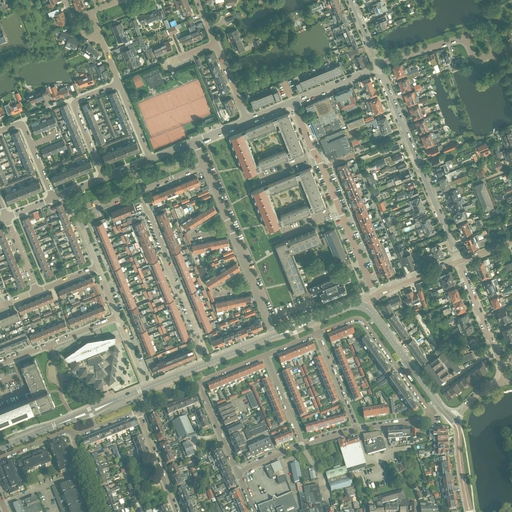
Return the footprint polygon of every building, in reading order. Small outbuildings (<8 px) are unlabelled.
[(85,6),(81,0),(73,0),(74,2),(73,3),(76,10),(78,9),(79,10),(82,9),(82,8),(85,6)] [(180,9),(188,5),(186,0),(178,0),(175,2),(176,6),(177,10),(180,8),(180,9)] [(329,0),(330,1),(327,2),(328,4),(329,4),(331,8),(340,5),(337,0),(329,0)] [(380,7),(382,6),(380,1),(378,2),(378,1),(375,3),(371,5),(371,6),(368,7),(370,11),(380,7)] [(320,4),(310,8),(312,12),(322,8),(321,4),(320,4)] [(188,5),(180,9),(181,12),(182,17),(191,13),(188,5)] [(330,9),(323,11),(324,14),(331,12),(331,13),(334,12),(342,9),(340,5),(331,8),(330,8),(330,9)] [(380,7),(370,11),(372,15),(374,14),(375,15),(379,13),(384,11),(385,13),(392,10),(391,7),(387,9),(385,5),(382,6),(380,7)] [(58,9),(48,12),(50,17),(55,15),(59,24),(60,26),(64,25),(63,23),(66,21),(65,20),(66,20),(65,16),(64,16),(62,12),(59,13),(58,9)] [(393,12),(392,10),(385,13),(386,14),(380,16),(380,17),(376,18),(376,20),(374,21),(375,25),(386,20),(389,19),(388,15),(393,12)] [(145,22),(146,22),(147,23),(159,18),(159,20),(163,18),(160,12),(157,13),(156,11),(149,14),(144,16),(144,15),(139,16),(140,23),(141,24),(141,25),(142,25),(143,25),(144,25),(145,24),(145,23),(145,22)] [(328,20),(328,21),(328,22),(330,22),(330,21),(334,20),(345,15),(343,11),(336,14),(335,14),(332,16),(333,18),(330,20),(328,20)] [(330,21),(330,22),(330,24),(334,22),(335,22),(337,21),(338,23),(347,20),(345,15),(334,20),(330,21)] [(334,28),(332,29),(333,31),(349,24),(347,20),(338,23),(338,24),(339,26),(334,28)] [(386,27),(389,26),(387,22),(386,20),(375,25),(378,30),(386,27)] [(193,22),(187,25),(188,28),(188,27),(190,33),(194,41),(202,38),(198,29),(196,30),(193,25),(194,25),(193,22)] [(123,32),(123,31),(122,28),(121,23),(112,27),(115,35),(123,32)] [(333,31),(333,32),(335,32),(339,30),(342,29),(343,32),(350,29),(349,24),(333,31)] [(338,37),(336,38),(336,40),(338,39),(352,33),(350,29),(343,32),(344,34),(338,37)] [(123,32),(115,35),(118,43),(123,41),(124,43),(124,42),(125,45),(127,45),(127,44),(133,42),(132,39),(130,40),(128,36),(126,32),(126,30),(124,31),(123,31),(123,32)] [(231,42),(239,38),(238,35),(236,30),(227,33),(231,42)] [(57,32),(55,33),(56,36),(57,35),(59,36),(60,36),(59,40),(62,41),(62,40),(64,41),(64,40),(67,42),(65,46),(71,48),(74,50),(78,41),(69,37),(70,36),(62,32),(61,33),(59,32),(58,33),(57,32)] [(182,36),(179,37),(181,43),(185,42),(186,45),(194,41),(190,33),(187,34),(182,36)] [(336,40),(335,40),(336,42),(346,38),(347,40),(354,37),(352,33),(338,39),(336,40)] [(340,48),(356,42),(354,37),(347,40),(348,43),(341,46),(338,47),(339,49),(340,48)] [(245,49),(242,41),(241,42),(239,38),(231,42),(234,50),(237,49),(239,52),(245,49)] [(133,42),(127,44),(127,45),(129,49),(134,47),(133,46),(137,45),(144,42),(142,39),(138,40),(135,41),(133,42)] [(256,48),(261,46),(259,39),(253,41),(256,48)] [(164,53),(172,50),(168,41),(164,43),(164,44),(161,45),(164,53)] [(356,42),(340,48),(340,49),(341,51),(345,49),(346,49),(346,51),(358,46),(356,42)] [(153,48),(148,50),(148,51),(151,50),(152,52),(154,51),(156,57),(164,53),(161,45),(157,46),(153,48)] [(91,56),(89,59),(93,62),(96,58),(98,60),(101,56),(98,54),(93,50),(93,49),(88,46),(87,47),(84,46),(81,51),(84,53),(85,52),(91,56)] [(129,49),(122,52),(123,52),(124,55),(123,56),(125,60),(133,57),(137,55),(135,51),(134,47),(129,49)] [(355,57),(356,61),(359,68),(366,66),(362,55),(359,56),(359,55),(360,55),(358,49),(348,52),(351,58),(355,57)] [(209,62),(215,59),(213,53),(206,55),(209,62)] [(450,55),(448,55),(447,53),(443,54),(444,57),(443,57),(444,62),(446,62),(447,64),(450,62),(450,61),(451,60),(450,55)] [(133,57),(125,60),(127,64),(128,67),(128,68),(134,65),(135,65),(135,67),(141,65),(138,59),(135,60),(133,57)] [(211,67),(218,65),(215,59),(209,62),(211,67)] [(404,66),(405,65),(404,63),(395,67),(393,68),(395,73),(405,69),(404,66)] [(213,73),(220,70),(218,65),(211,67),(213,73)] [(339,65),(335,67),(338,75),(343,73),(339,65)] [(102,66),(96,68),(101,80),(108,77),(105,71),(104,71),(102,66)] [(405,69),(395,73),(397,78),(399,77),(400,77),(404,75),(404,77),(419,71),(418,68),(411,71),(409,67),(405,69)] [(158,73),(160,72),(158,68),(142,75),(144,79),(147,78),(150,87),(162,82),(158,73)] [(215,78),(222,76),(220,70),(213,73),(215,78)] [(401,81),(399,82),(401,87),(410,83),(414,81),(413,78),(420,75),(419,71),(404,77),(402,78),(403,79),(401,80),(402,81),(401,81)] [(84,78),(87,85),(89,84),(90,85),(94,83),(91,75),(87,77),(86,75),(84,76),(84,74),(83,75),(84,76),(84,78)] [(303,89),(299,81),(297,75),(292,77),(298,91),(303,89)] [(84,76),(74,80),(76,85),(79,84),(80,87),(87,85),(84,78),(84,76)] [(217,84),(224,81),(222,76),(215,78),(217,84)] [(365,87),(372,84),(371,82),(370,78),(362,81),(365,87)] [(220,89),(226,86),(224,81),(217,84),(219,86),(217,87),(218,90),(220,89)] [(412,85),(411,86),(410,83),(401,87),(403,92),(405,91),(413,88),(412,85)] [(270,86),(272,92),(276,100),(281,98),(275,84),(270,86)] [(367,92),(374,89),(372,84),(365,87),(367,92)] [(60,89),(60,91),(57,92),(55,86),(50,88),(49,86),(46,88),(48,94),(52,93),(52,94),(54,100),(63,96),(63,97),(69,94),(66,87),(60,89)] [(226,86),(220,89),(222,95),(229,92),(226,86)] [(407,95),(404,96),(406,101),(418,96),(417,96),(420,95),(418,91),(422,90),(422,89),(421,87),(415,89),(416,91),(414,92),(407,95)] [(43,96),(48,94),(46,88),(40,90),(41,92),(35,95),(35,93),(29,95),(26,96),(28,101),(31,100),(32,102),(38,100),(39,101),(44,99),(43,96)] [(353,89),(331,98),(336,110),(337,112),(341,111),(341,110),(345,108),(352,106),(355,105),(356,104),(355,102),(355,100),(353,97),(357,96),(355,93),(353,88),(353,89)] [(366,99),(369,98),(377,95),(375,91),(374,89),(367,92),(363,93),(364,96),(365,95),(366,99)] [(116,92),(109,95),(111,100),(118,98),(116,92)] [(212,92),(209,93),(213,101),(219,99),(219,98),(218,98),(217,95),(214,96),(212,92)] [(336,110),(331,98),(330,96),(305,106),(308,113),(312,111),(315,118),(334,110),(336,110)] [(419,100),(418,96),(406,101),(408,106),(411,104),(411,105),(417,102),(417,104),(420,103),(428,100),(427,97),(419,100)] [(118,98),(111,100),(113,106),(120,103),(120,102),(118,98)] [(226,108),(234,104),(231,98),(223,101),(226,108)] [(369,100),(365,102),(369,110),(373,108),(373,109),(381,105),(379,99),(378,98),(377,98),(370,101),(369,100)] [(258,107),(255,99),(250,101),(253,109),(258,107)] [(9,104),(4,105),(8,115),(12,113),(12,114),(14,113),(14,114),(17,113),(17,112),(22,110),(19,103),(10,107),(9,104)] [(85,104),(82,105),(85,112),(92,110),(89,103),(86,104),(85,104)] [(120,103),(113,106),(116,112),(122,109),(120,103)] [(67,104),(54,110),(54,111),(59,109),(60,110),(61,110),(62,113),(69,110),(67,104)] [(234,104),(226,108),(228,114),(229,117),(235,115),(234,112),(236,111),(234,104)] [(420,106),(410,109),(412,115),(430,107),(430,105),(426,107),(427,108),(425,109),(425,107),(423,104),(420,106)] [(381,105),(373,109),(375,114),(383,111),(383,109),(381,105)] [(414,120),(423,116),(424,116),(423,113),(425,111),(431,109),(430,107),(412,115),(414,120)] [(122,109),(116,112),(118,117),(125,115),(122,109)] [(69,110),(62,113),(65,118),(71,116),(69,110)] [(92,110),(85,112),(87,118),(94,115),(92,110)] [(318,136),(328,132),(325,125),(338,120),(334,110),(315,118),(311,120),(318,136)] [(345,120),(341,111),(337,112),(336,110),(334,110),(338,120),(325,125),(328,132),(341,126),(347,124),(345,120)] [(288,158),(303,152),(288,113),(230,136),(246,175),(288,158)] [(365,123),(364,119),(361,113),(345,120),(347,124),(348,128),(349,130),(365,123)] [(94,115),(87,118),(89,123),(96,121),(95,117),(94,115)] [(120,123),(127,120),(125,115),(118,117),(120,123)] [(71,116),(65,118),(67,124),(74,121),(71,116)] [(416,124),(415,124),(416,126),(417,126),(418,128),(430,123),(429,122),(430,122),(428,118),(427,117),(423,119),(424,120),(422,121),(422,119),(418,121),(419,122),(416,123),(416,124)] [(54,118),(46,121),(49,129),(56,126),(57,125),(54,118)] [(365,123),(366,126),(372,123),(374,127),(380,125),(378,120),(376,121),(375,119),(374,119),(365,123)] [(120,123),(118,124),(120,129),(121,129),(122,128),(123,129),(129,126),(127,120),(120,123)] [(46,121),(39,124),(42,132),(49,129),(46,121)] [(74,121),(67,124),(69,130),(76,127),(74,121)] [(96,121),(89,123),(91,129),(98,126),(96,121)] [(381,127),(375,129),(376,132),(389,127),(387,122),(380,125),(381,127)] [(430,123),(418,128),(419,131),(418,131),(419,133),(420,133),(426,131),(426,132),(433,129),(432,128),(433,128),(431,125),(430,123)] [(35,134),(42,132),(39,124),(32,127),(35,134)] [(98,126),(91,129),(94,134),(100,131),(98,126)] [(122,128),(121,129),(122,131),(123,130),(125,134),(132,131),(130,128),(129,126),(123,129),(122,128)] [(76,127),(69,130),(72,136),(78,133),(76,127)] [(376,132),(373,133),(374,136),(377,135),(383,132),(383,134),(391,131),(389,127),(376,132)] [(345,135),(344,130),(343,130),(325,137),(328,142),(331,141),(339,137),(345,135)] [(511,132),(511,131),(508,132),(507,130),(504,132),(505,133),(501,135),(503,141),(511,137),(511,132)] [(14,140),(21,137),(18,131),(12,134),(14,140)] [(100,131),(94,134),(96,139),(105,136),(104,133),(101,134),(100,131)] [(423,136),(422,137),(424,142),(439,136),(440,135),(439,132),(435,134),(434,133),(433,133),(432,132),(431,132),(429,133),(429,134),(428,133),(423,135),(423,136)] [(78,133),(72,136),(74,141),(81,139),(78,133)] [(346,152),(351,150),(347,138),(345,135),(339,137),(346,152)] [(105,136),(96,139),(98,145),(105,142),(104,141),(103,139),(106,138),(105,136)] [(439,136),(424,142),(426,147),(429,146),(430,148),(437,145),(436,143),(437,142),(437,140),(440,138),(439,136)] [(21,137),(14,140),(16,145),(23,143),(21,137)] [(335,149),(331,141),(328,142),(325,137),(320,139),(326,153),(335,149)] [(338,156),(346,152),(339,137),(331,141),(335,149),(338,156)] [(81,139),(74,141),(76,147),(83,144),(81,139)] [(355,140),(351,141),(354,148),(355,148),(361,146),(358,139),(357,139),(355,140)] [(63,141),(56,144),(59,152),(66,148),(63,141)] [(438,146),(427,151),(428,155),(432,154),(433,155),(440,152),(439,150),(443,148),(445,153),(459,147),(457,142),(443,148),(442,145),(438,146)] [(486,142),(475,147),(478,154),(481,152),(484,151),(485,155),(491,153),(486,142)] [(23,143),(16,145),(18,151),(25,148),(23,143)] [(139,150),(136,143),(133,144),(132,143),(128,145),(128,146),(125,147),(128,154),(139,150)] [(56,144),(48,147),(51,154),(59,152),(56,144)] [(83,144),(76,147),(79,153),(85,150),(83,144)] [(384,146),(378,149),(380,152),(380,154),(387,151),(392,149),(393,153),(400,150),(400,149),(401,148),(400,147),(399,147),(398,144),(386,149),(385,146),(384,146)] [(48,147),(41,150),(44,157),(51,154),(48,147)] [(128,154),(125,147),(122,148),(121,147),(117,149),(117,150),(114,151),(117,159),(128,154)] [(19,151),(16,152),(18,156),(19,157),(27,154),(25,148),(18,151),(19,151)] [(328,160),(338,156),(335,149),(326,153),(328,160)] [(117,159),(114,151),(111,153),(110,152),(108,153),(106,154),(106,155),(103,156),(106,163),(117,159)] [(384,158),(374,162),(376,167),(386,163),(385,162),(388,161),(390,165),(396,163),(395,162),(403,159),(403,158),(403,157),(402,155),(401,155),(401,153),(393,157),(391,158),(390,156),(384,158)] [(27,154),(19,157),(20,160),(22,159),(22,160),(23,162),(30,159),(27,154)] [(444,162),(443,160),(441,161),(439,157),(431,160),(432,161),(431,161),(432,165),(433,165),(434,166),(444,162)] [(30,159),(23,162),(24,165),(25,168),(32,165),(30,159)] [(93,168),(90,162),(86,163),(86,162),(83,163),(80,164),(81,165),(77,167),(80,173),(93,168)] [(400,163),(391,167),(393,170),(398,168),(400,171),(407,168),(407,167),(407,166),(406,165),(405,162),(400,164),(400,163)] [(338,173),(349,168),(347,163),(337,167),(338,170),(337,170),(338,173)] [(440,167),(434,170),(437,176),(449,171),(446,164),(440,166),(440,167)] [(32,165),(25,168),(28,173),(34,171),(32,165)] [(80,173),(77,167),(74,168),(73,167),(70,168),(68,169),(68,171),(65,172),(67,178),(80,173)] [(310,213),(325,206),(310,168),(253,191),(268,230),(310,213)] [(341,178),(351,173),(349,168),(338,173),(339,176),(340,175),(341,178)] [(451,176),(457,173),(456,170),(446,174),(447,176),(446,176),(446,177),(439,180),(441,185),(451,181),(453,180),(451,176)] [(394,178),(387,181),(388,183),(394,181),(398,179),(401,178),(401,179),(411,175),(409,171),(406,172),(400,174),(393,177),(394,178)] [(67,178),(65,172),(61,173),(61,172),(55,174),(56,176),(52,177),(55,184),(67,178)] [(342,183),(353,178),(351,173),(341,178),(342,180),(341,180),(342,183)] [(370,185),(376,183),(373,174),(366,177),(370,185)] [(7,181),(6,178),(8,177),(7,175),(5,176),(0,177),(0,182),(1,184),(7,181)] [(398,179),(394,181),(396,185),(402,182),(401,179),(403,183),(403,182),(409,180),(409,179),(412,178),(411,175),(401,179),(401,178),(398,179)] [(466,175),(452,181),(454,184),(459,182),(460,182),(468,179),(466,175)] [(197,185),(200,184),(197,178),(192,180),(194,186),(195,189),(198,188),(197,185)] [(345,188),(355,183),(353,178),(342,183),(343,186),(344,185),(345,188)] [(189,188),(194,186),(192,180),(186,182),(189,188)] [(404,183),(397,186),(398,189),(406,186),(407,190),(415,187),(414,185),(415,184),(414,183),(413,183),(412,181),(405,184),(404,183)] [(453,186),(451,181),(441,185),(443,191),(451,188),(451,187),(453,186)] [(42,189),(39,182),(35,183),(35,182),(30,184),(31,185),(28,186),(30,193),(42,189)] [(183,191),(189,188),(186,182),(180,184),(183,191)] [(484,212),(494,208),(484,182),(474,186),(484,212)] [(357,188),(355,183),(345,188),(346,190),(345,190),(346,193),(357,188)] [(177,193),(183,191),(180,184),(175,187),(177,193)] [(19,198),(30,193),(28,186),(24,187),(24,186),(19,188),(19,189),(17,191),(19,198)] [(172,195),(177,193),(175,187),(169,189),(172,195)] [(360,187),(357,188),(346,193),(347,196),(348,196),(349,198),(359,193),(360,194),(362,193),(360,187)] [(459,198),(458,194),(460,193),(458,188),(450,191),(451,194),(446,196),(448,202),(454,200),(459,198)] [(166,198),(172,195),(169,189),(164,191),(166,198)] [(407,191),(397,196),(398,199),(404,196),(409,194),(410,197),(418,194),(416,189),(413,190),(412,189),(407,191)] [(19,198),(17,191),(13,192),(13,191),(8,193),(9,194),(5,195),(8,202),(19,198)] [(161,200),(166,198),(164,191),(158,194),(161,200)] [(361,198),(360,194),(359,193),(349,198),(350,200),(349,200),(350,203),(361,198)] [(155,202),(161,200),(158,194),(152,196),(153,198),(150,199),(153,205),(156,204),(155,202)] [(452,211),(463,207),(461,203),(464,202),(462,197),(459,198),(454,200),(455,203),(449,205),(452,211)] [(353,208),(364,203),(363,203),(361,198),(350,203),(352,206),(353,208)] [(377,203),(380,211),(385,209),(382,201),(377,203)] [(413,211),(423,206),(424,206),(422,202),(421,202),(414,205),(409,207),(410,209),(412,208),(413,210),(413,211)] [(63,208),(62,203),(56,206),(51,208),(53,211),(58,209),(59,213),(61,219),(67,216),(65,210),(64,210),(63,208)] [(364,203),(353,208),(354,207),(356,212),(355,212),(355,213),(366,208),(366,209),(367,208),(364,203),(363,203),(364,203)] [(130,213),(136,211),(133,204),(127,206),(130,213)] [(125,215),(130,213),(127,206),(122,208),(125,215)] [(211,215),(216,211),(213,206),(208,209),(211,215)] [(412,210),(413,213),(412,214),(413,216),(423,212),(423,211),(425,210),(423,206),(413,211),(413,210),(412,210)] [(120,218),(125,215),(122,208),(117,210),(120,218)] [(159,221),(168,217),(165,208),(157,211),(158,214),(157,215),(159,221)] [(357,218),(368,213),(366,209),(366,208),(355,213),(357,218)] [(206,218),(211,215),(208,209),(203,212),(206,218)] [(121,219),(120,218),(117,210),(111,213),(115,222),(121,219)] [(457,222),(468,217),(465,211),(460,213),(460,211),(456,213),(457,214),(454,215),(457,222)] [(201,221),(206,218),(203,212),(197,215),(201,221)] [(359,223),(370,218),(368,213),(357,218),(359,223)] [(196,224),(201,221),(197,215),(192,219),(196,224)] [(416,222),(414,223),(415,225),(429,220),(427,215),(423,217),(422,215),(418,217),(414,218),(416,222)] [(30,221),(35,218),(34,216),(29,218),(28,217),(23,219),(24,223),(25,223),(26,226),(25,226),(28,232),(34,230),(31,224),(30,221)] [(63,224),(70,222),(67,216),(61,219),(63,224)] [(168,217),(159,221),(161,226),(169,223),(170,223),(168,217)] [(196,224),(192,219),(192,217),(187,220),(191,227),(196,224)] [(361,228),(372,223),(370,218),(359,223),(361,228)] [(102,223),(104,222),(103,219),(95,222),(96,225),(95,226),(97,231),(104,228),(102,223)] [(186,231),(191,227),(187,220),(181,224),(186,231)] [(134,231),(144,227),(141,221),(131,225),(134,231)] [(468,221),(458,225),(460,229),(461,231),(471,226),(471,224),(469,225),(468,221)] [(171,228),(169,223),(161,226),(163,231),(171,228)] [(363,233),(374,228),(372,223),(361,228),(363,233)] [(424,230),(418,232),(419,234),(432,229),(431,224),(423,228),(424,230)] [(471,226),(461,231),(462,232),(461,233),(463,236),(472,233),(471,229),(472,229),(471,226)] [(65,229),(62,231),(63,233),(66,232),(68,235),(74,233),(72,227),(65,230),(65,229)] [(136,236),(146,232),(144,227),(134,231),(136,236)] [(99,236),(107,233),(104,228),(97,231),(99,236)] [(166,237),(173,234),(171,228),(163,231),(166,237)] [(336,260),(346,256),(334,228),(324,233),(321,235),(325,246),(329,244),(336,260)] [(365,238),(376,233),(374,228),(363,233),(365,238)] [(275,246),(285,271),(294,294),(294,295),(296,294),(304,291),(305,290),(307,290),(306,289),(306,287),(305,286),(304,283),(304,282),(302,277),(301,276),(299,270),(298,269),(296,263),(296,262),(293,257),(293,255),(292,253),(293,252),(293,253),(309,246),(320,242),(320,241),(316,231),(315,229),(308,232),(302,235),(295,238),(289,240),(288,240),(281,243),(275,246)] [(30,238),(36,235),(34,230),(28,232),(30,238)] [(138,242),(148,238),(146,232),(136,236),(138,242)] [(74,233),(68,235),(68,236),(70,242),(77,239),(74,233)] [(101,242),(109,239),(107,233),(99,236),(101,242)] [(368,243),(378,238),(376,233),(365,238),(368,243)] [(473,236),(464,240),(466,244),(467,246),(478,241),(479,241),(483,239),(484,238),(483,235),(482,233),(473,236)] [(168,242),(175,239),(173,234),(166,237),(168,242)] [(32,244),(38,241),(36,235),(30,238),(32,244)] [(140,247),(150,243),(148,238),(138,242),(140,247)] [(177,238),(175,239),(168,242),(170,247),(177,244),(179,244),(177,238)] [(380,243),(378,238),(368,243),(370,248),(380,243)] [(478,241),(467,246),(468,247),(467,248),(469,251),(478,247),(479,247),(485,245),(483,242),(488,240),(487,238),(485,239),(484,238),(483,239),(479,241),(478,241)] [(73,247),(79,245),(77,239),(70,242),(73,247)] [(104,247),(111,244),(109,239),(101,242),(104,247)] [(3,249),(9,246),(7,240),(1,243),(3,249)] [(35,249),(41,247),(38,241),(32,244),(35,249)] [(382,242),(380,243),(370,248),(372,253),(384,248),(382,242)] [(399,244),(394,246),(396,252),(397,252),(402,250),(402,249),(405,248),(403,242),(399,244)] [(142,252),(152,248),(150,243),(140,247),(142,252)] [(106,253),(113,250),(111,244),(104,247),(106,253)] [(181,249),(179,244),(177,244),(170,247),(172,253),(181,249)] [(426,258),(441,252),(440,249),(440,248),(440,247),(439,247),(437,247),(436,244),(430,246),(432,253),(421,257),(422,260),(426,258)] [(75,253),(81,251),(79,245),(73,247),(75,253)] [(5,254),(12,252),(9,246),(3,249),(5,254)] [(37,255),(43,253),(41,247),(35,249),(37,255)] [(147,257),(155,254),(152,248),(142,252),(144,258),(147,257)] [(386,253),(384,248),(372,253),(374,258),(386,253)] [(108,258),(115,255),(113,250),(106,253),(108,258)] [(83,255),(81,251),(75,253),(77,257),(78,259),(83,256),(83,255)] [(175,260),(182,257),(180,251),(173,254),(175,260)] [(405,262),(408,270),(408,269),(415,266),(415,267),(414,263),(413,261),(410,253),(410,254),(404,257),(402,251),(397,253),(402,263),(405,262)] [(8,260),(14,258),(12,252),(5,254),(8,260)] [(441,252),(427,258),(428,260),(429,259),(430,259),(431,259),(431,260),(432,262),(436,261),(444,258),(444,257),(443,256),(443,255),(441,252)] [(39,261),(45,259),(43,253),(37,255),(39,261)] [(388,258),(386,253),(374,258),(376,263),(388,258)] [(147,257),(149,262),(157,259),(155,254),(147,257)] [(110,263),(118,260),(115,255),(108,258),(110,263)] [(78,265),(86,262),(83,256),(78,259),(76,260),(78,265)] [(177,265),(184,262),(182,257),(175,260),(177,265)] [(10,266),(16,263),(14,258),(8,260),(10,266)] [(390,263),(388,258),(376,263),(378,268),(390,263)] [(42,267),(48,264),(45,259),(39,261),(42,267)] [(478,269),(486,266),(488,265),(486,259),(475,264),(478,269)] [(112,269),(120,266),(118,260),(110,263),(112,269)] [(152,269),(160,266),(157,261),(150,264),(152,269)] [(179,271),(187,268),(184,262),(177,265),(179,271)] [(12,272),(19,269),(16,263),(10,266),(12,272)] [(231,266),(235,272),(240,269),(236,263),(231,266)] [(392,267),(390,263),(378,268),(380,273),(381,272),(392,268),(392,267)] [(49,269),(50,269),(48,264),(42,267),(43,271),(44,271),(44,272),(50,270),(49,269)] [(486,266),(478,269),(480,275),(488,271),(490,271),(490,270),(488,265),(486,266)] [(154,274),(162,271),(160,266),(152,269),(154,274)] [(230,275),(235,272),(231,266),(226,270),(230,275)] [(115,276),(123,273),(120,267),(113,270),(115,276)] [(393,267),(392,267),(392,268),(381,272),(383,278),(395,272),(393,267)] [(181,276),(189,273),(187,268),(179,271),(181,276)] [(15,277),(21,275),(19,269),(12,272),(15,277)] [(47,278),(54,275),(52,270),(50,271),(50,270),(44,272),(47,278)] [(224,279),(230,275),(226,270),(221,273),(224,279)] [(488,271),(480,275),(482,280),(488,278),(489,279),(492,277),(491,273),(493,272),(492,270),(490,270),(490,271),(488,271)] [(157,280),(164,277),(162,271),(154,274),(157,280)] [(221,273),(220,271),(218,273),(218,274),(216,276),(219,282),(224,279),(221,273)] [(117,281),(125,278),(123,273),(115,276),(117,281)] [(184,281),(191,278),(189,273),(181,276),(184,281)] [(346,291),(343,283),(350,280),(347,273),(309,288),(312,296),(313,295),(319,293),(322,300),(330,297),(338,294),(346,291)] [(437,275),(433,277),(435,281),(440,278),(441,282),(452,277),(451,275),(450,276),(449,273),(445,274),(438,277),(437,277),(437,275)] [(210,278),(208,274),(206,276),(208,279),(205,281),(209,288),(214,285),(210,278)] [(22,280),(23,279),(21,275),(15,277),(17,282),(18,283),(23,281),(22,280)] [(216,276),(215,275),(210,278),(214,285),(219,282),(216,276)] [(92,277),(87,280),(89,286),(90,290),(92,289),(94,292),(90,293),(92,297),(100,293),(96,283),(95,283),(92,277)] [(159,285),(166,282),(164,277),(157,280),(159,285)] [(452,277),(441,282),(442,284),(442,285),(444,289),(450,286),(450,285),(454,284),(452,281),(453,281),(452,277)] [(120,287),(127,284),(125,278),(117,281),(120,287)] [(186,287),(193,284),(191,278),(184,281),(186,287)] [(485,284),(484,285),(485,286),(486,287),(487,289),(497,285),(498,285),(496,278),(491,280),(492,281),(484,284),(485,284)] [(86,287),(89,286),(86,280),(81,282),(83,288),(84,290),(87,289),(86,287)] [(18,290),(25,287),(23,281),(18,283),(16,284),(18,290)] [(421,290),(425,288),(422,281),(415,284),(418,291),(421,290)] [(78,290),(83,288),(81,282),(75,284),(78,290)] [(161,291),(168,288),(166,282),(159,285),(161,291)] [(72,293),(78,290),(75,284),(70,287),(72,293)] [(122,292),(129,289),(127,284),(120,287),(122,292)] [(188,292),(195,289),(193,284),(186,287),(188,292)] [(497,285),(487,289),(488,291),(487,293),(488,294),(489,294),(489,295),(499,291),(497,285)] [(66,295),(72,293),(70,287),(64,289),(66,295)] [(163,296),(171,293),(168,288),(161,291),(163,296)] [(446,292),(444,293),(446,298),(445,298),(445,299),(448,298),(458,293),(457,290),(456,289),(455,288),(446,292)] [(61,297),(66,295),(64,289),(58,291),(61,297)] [(124,297),(131,294),(129,289),(122,292),(124,297)] [(191,299),(198,296),(196,291),(189,294),(191,299)] [(413,304),(420,301),(417,294),(414,295),(412,291),(409,292),(412,301),(413,304)] [(408,298),(404,299),(406,304),(407,303),(407,304),(410,303),(411,303),(411,304),(413,304),(412,301),(409,292),(406,293),(408,298)] [(165,301),(173,298),(171,293),(163,296),(165,301)] [(448,298),(445,299),(446,301),(449,300),(450,303),(455,301),(456,300),(456,302),(460,300),(459,299),(460,299),(460,298),(460,297),(458,293),(448,298)] [(49,302),(54,300),(52,294),(46,296),(49,302)] [(126,303),(134,300),(131,294),(124,297),(126,303)] [(493,304),(504,299),(503,297),(499,298),(498,295),(490,298),(491,299),(490,300),(491,301),(492,302),(493,304)] [(43,304),(49,302),(46,296),(41,298),(43,304)] [(193,304),(200,301),(198,296),(191,299),(193,304)] [(391,307),(391,308),(394,307),(394,306),(399,304),(400,306),(402,305),(399,297),(388,301),(389,303),(390,307),(391,307)] [(37,307),(43,304),(41,298),(35,301),(37,307)] [(506,304),(505,301),(504,299),(493,304),(493,306),(493,307),(494,308),(495,308),(495,309),(506,304)] [(128,308),(136,305),(134,300),(126,303),(128,308)] [(168,308),(176,305),(173,300),(166,303),(168,308)] [(448,308),(442,310),(444,313),(449,311),(449,310),(452,309),(453,309),(463,305),(462,301),(460,300),(456,302),(456,300),(455,301),(450,303),(450,304),(448,305),(450,308),(448,308)] [(32,309),(37,307),(35,301),(29,303),(32,309)] [(195,310),(203,307),(200,301),(193,304),(195,310)] [(26,311),(32,309),(29,303),(24,305),(26,311)] [(392,312),(391,308),(391,307),(390,307),(389,303),(383,305),(387,316),(393,312),(392,312)] [(97,306),(100,314),(106,312),(104,306),(105,305),(104,304),(101,305),(100,305),(97,306)] [(20,314),(26,311),(24,305),(18,307),(20,314)] [(170,314),(178,311),(176,305),(168,308),(170,314)] [(463,305),(453,309),(453,311),(454,311),(455,315),(465,311),(465,310),(465,309),(463,305)] [(82,311),(79,312),(79,313),(83,321),(88,319),(86,313),(83,306),(80,307),(81,309),(82,311)] [(94,316),(100,314),(97,306),(94,307),(94,309),(92,310),(94,316)] [(131,315),(139,312),(136,307),(129,310),(131,315)] [(197,315),(205,312),(203,307),(195,310),(197,315)] [(507,310),(506,307),(498,310),(499,312),(497,313),(499,318),(498,318),(500,324),(507,322),(507,323),(511,321),(509,315),(508,316),(505,310),(507,310)] [(92,310),(91,308),(88,310),(89,312),(86,313),(88,319),(94,316),(92,310)] [(139,312),(131,315),(133,321),(141,318),(141,317),(144,316),(141,311),(139,312)] [(173,319),(180,316),(178,311),(170,314),(173,319)] [(200,321),(207,318),(205,312),(197,315),(200,321)] [(393,312),(387,316),(387,317),(395,327),(400,323),(393,312)] [(77,324),(83,321),(79,313),(76,315),(77,316),(74,317),(77,324)] [(458,328),(467,324),(466,322),(470,320),(467,315),(458,318),(459,321),(456,323),(458,328)] [(136,326),(146,322),(144,316),(141,317),(141,318),(133,321),(136,326)] [(175,324),(182,322),(180,316),(173,319),(175,324)] [(77,324),(74,317),(68,320),(71,326),(77,324)] [(202,326),(209,323),(207,318),(200,321),(202,326)] [(263,328),(260,322),(259,319),(255,321),(255,323),(251,325),(250,325),(253,332),(263,328)] [(59,324),(61,330),(67,327),(65,321),(59,324)] [(138,331),(148,327),(146,322),(136,326),(138,331)] [(177,330),(184,327),(182,322),(175,324),(177,330)] [(59,324),(56,325),(56,323),(52,324),(53,326),(55,332),(61,330),(59,324)] [(204,331),(211,328),(209,323),(202,326),(204,331)] [(250,325),(251,325),(250,323),(247,324),(248,326),(245,328),(248,334),(253,332),(250,325)] [(408,333),(400,323),(395,327),(402,337),(403,337),(408,333)] [(511,323),(507,326),(508,328),(503,331),(505,337),(511,334),(511,323)] [(461,337),(465,335),(474,331),(472,325),(468,327),(467,324),(458,328),(461,337)] [(53,326),(51,327),(50,325),(46,327),(47,328),(50,335),(55,332),(53,326)] [(245,328),(242,329),(240,325),(238,326),(239,327),(238,328),(242,336),(248,334),(245,328)] [(179,335),(187,332),(184,327),(177,330),(179,335)] [(348,337),(354,335),(351,327),(345,330),(348,337)] [(47,328),(45,329),(44,328),(40,329),(44,337),(50,335),(47,328)] [(242,336),(238,328),(233,330),(234,332),(236,339),(242,336)] [(38,339),(44,337),(40,329),(35,331),(38,339)] [(141,338),(148,335),(146,330),(138,333),(141,338)] [(343,340),(348,337),(345,330),(339,332),(343,340)] [(32,342),(38,339),(35,331),(31,333),(32,334),(29,336),(32,342)] [(19,335),(23,345),(29,343),(25,332),(19,335)] [(181,341),(189,338),(187,332),(179,335),(181,341)] [(227,332),(221,334),(222,337),(225,343),(231,341),(228,335),(227,333),(227,332)] [(231,341),(236,339),(234,332),(228,335),(231,341)] [(337,342),(343,340),(339,332),(334,334),(337,342)] [(406,342),(412,338),(411,336),(410,336),(410,335),(408,333),(403,337),(405,340),(406,342)] [(331,344),(337,342),(334,334),(328,337),(331,344)] [(17,347),(23,345),(19,335),(13,337),(17,347)] [(143,344),(150,341),(148,335),(141,338),(143,344)] [(12,350),(17,347),(13,337),(7,340),(12,350)] [(115,345),(113,345),(113,344),(113,343),(114,342),(115,337),(87,341),(64,357),(69,361),(70,360),(71,361),(71,362),(70,363),(71,369),(72,370),(78,369),(79,375),(80,376),(86,376),(86,382),(88,383),(94,382),(94,388),(95,389),(102,388),(102,387),(102,385),(105,384),(107,383),(108,385),(109,385),(114,381),(115,380),(111,375),(116,371),(116,370),(112,365),(117,361),(117,360),(114,355),(118,351),(118,350),(115,345)] [(219,346),(225,343),(222,337),(217,339),(219,346)] [(478,341),(477,341),(476,337),(465,342),(466,344),(469,343),(470,347),(479,344),(479,343),(478,341)] [(412,338),(406,342),(413,352),(419,348),(412,338)] [(214,348),(219,346),(217,339),(211,341),(214,348)] [(375,350),(367,339),(362,343),(370,354),(375,350)] [(6,352),(12,350),(7,340),(2,342),(6,352)] [(145,349),(152,346),(150,341),(143,344),(145,349)] [(309,353),(315,351),(312,343),(306,345),(309,353)] [(304,356),(309,353),(306,345),(301,348),(304,356)] [(147,355),(155,352),(152,346),(145,349),(147,355)] [(298,358),(304,356),(301,348),(295,350),(298,358)] [(427,358),(419,348),(413,352),(421,363),(427,358)] [(439,348),(435,351),(438,356),(424,367),(438,386),(444,381),(443,380),(447,377),(450,374),(451,376),(461,369),(454,360),(452,362),(450,360),(453,356),(448,353),(447,354),(445,351),(444,352),(442,350),(441,351),(439,348)] [(190,359),(195,356),(192,349),(187,351),(190,359)] [(292,360),(298,358),(295,350),(289,352),(292,360)] [(337,358),(343,356),(341,350),(335,353),(337,358)] [(384,362),(375,350),(370,354),(378,366),(384,362)] [(184,361),(190,359),(187,351),(181,353),(184,361)] [(287,363),(292,360),(289,352),(283,355),(287,363)] [(179,363),(184,361),(181,353),(176,356),(179,363)] [(281,365),(287,363),(283,355),(278,357),(281,365)] [(174,365),(179,363),(176,356),(171,358),(174,365)] [(339,364),(346,361),(343,356),(337,358),(339,364)] [(168,367),(174,365),(171,358),(165,360),(168,367)] [(316,366),(323,364),(320,358),(314,361),(316,366)] [(41,412),(54,407),(35,360),(21,366),(23,373),(25,372),(33,392),(30,394),(27,394),(29,399),(0,410),(0,425),(40,409),(41,412)] [(154,364),(155,364),(153,360),(146,363),(149,368),(155,366),(154,364)] [(163,369),(168,367),(165,360),(160,362),(163,369)] [(341,369),(348,366),(346,361),(339,364),(341,369)] [(485,367),(487,365),(484,361),(481,363),(482,364),(481,365),(450,387),(448,386),(443,389),(444,391),(443,392),(447,399),(487,370),(485,367)] [(154,373),(163,369),(160,362),(155,364),(154,364),(155,366),(149,368),(151,373),(154,372),(154,373)] [(391,371),(384,362),(378,366),(385,375),(389,372),(391,371)] [(265,372),(264,370),(262,364),(256,366),(258,373),(262,371),(263,373),(265,372)] [(318,372),(325,369),(323,364),(316,366),(318,372)] [(258,373),(256,366),(250,369),(252,375),(256,374),(257,376),(259,375),(258,373)] [(344,375),(350,372),(348,366),(341,369),(344,375)] [(252,375),(250,369),(244,371),(246,377),(250,376),(251,378),(253,377),(252,375)] [(321,377),(327,374),(325,369),(318,372),(321,377)] [(247,379),(246,377),(244,371),(238,374),(240,380),(244,378),(245,380),(247,379)] [(284,379),(291,377),(289,371),(282,374),(284,379)] [(346,380),(352,377),(350,372),(344,375),(346,380)] [(389,381),(393,378),(391,375),(389,372),(385,375),(384,375),(386,377),(387,378),(387,379),(389,381)] [(241,382),(240,380),(238,374),(232,376),(234,382),(238,381),(239,383),(241,382)] [(323,383),(329,380),(327,374),(321,377),(323,383)] [(235,384),(234,382),(232,376),(226,378),(228,385),(232,383),(233,385),(235,384)] [(287,385),(293,382),(291,377),(284,379),(287,385)] [(348,385),(354,383),(352,377),(346,380),(348,385)] [(396,390),(401,386),(394,377),(393,378),(389,381),(396,390)] [(226,378),(219,381),(222,387),(223,389),(224,391),(227,389),(227,388),(229,387),(228,385),(226,378)] [(264,388),(271,385),(268,380),(262,383),(264,388)] [(325,388),(332,385),(329,380),(323,383),(325,388)] [(223,389),(222,387),(219,381),(213,383),(216,390),(220,388),(221,390),(223,389)] [(289,390),(295,388),(293,382),(287,385),(289,390)] [(217,392),(216,390),(213,383),(207,386),(210,392),(214,391),(215,393),(217,392)] [(350,391),(357,388),(354,383),(348,385),(350,391)] [(266,393),(273,391),(271,385),(264,388),(266,393)] [(327,393),(334,391),(332,385),(325,388),(327,393)] [(404,401),(410,397),(401,386),(396,390),(404,401)] [(298,393),(296,390),(299,389),(298,387),(296,388),(295,388),(289,390),(291,396),(298,393)] [(352,396),(359,394),(357,388),(350,391),(352,396)] [(269,399),(275,396),(273,391),(266,393),(269,399)] [(330,399),(336,396),(334,391),(327,393),(330,399)] [(300,398),(299,395),(301,395),(300,392),(298,393),(291,396),(293,401),(300,398)] [(355,402),(361,399),(359,394),(352,396),(355,402)] [(271,404),(277,402),(275,396),(269,399),(271,404)] [(332,404),(338,402),(336,396),(330,399),(332,404)] [(410,397),(404,401),(413,413),(418,409),(410,397)] [(296,407),(302,404),(300,398),(293,401),(296,407)] [(178,411),(183,409),(181,402),(171,406),(172,410),(177,408),(178,411)] [(273,410),(279,407),(277,402),(271,404),(273,410)] [(298,412),(304,409),(302,404),(296,407),(298,412)] [(232,407),(231,408),(230,405),(218,410),(225,427),(237,421),(236,419),(237,418),(236,414),(239,413),(238,410),(234,411),(232,407)] [(168,415),(177,412),(178,411),(177,408),(172,410),(171,406),(166,408),(166,409),(168,416),(168,415)] [(275,415),(282,413),(279,407),(273,410),(275,415)] [(304,409),(298,412),(300,417),(306,415),(304,409)] [(195,414),(191,416),(192,419),(196,417),(197,420),(204,417),(202,411),(195,414)] [(149,418),(150,421),(151,423),(161,419),(162,418),(161,415),(157,416),(157,415),(156,412),(150,415),(151,418),(149,418)] [(261,424),(265,422),(260,413),(257,414),(258,417),(256,418),(258,422),(259,421),(261,424)] [(282,413),(275,415),(277,421),(284,418),(282,413)] [(194,432),(187,416),(172,423),(178,438),(179,439),(177,440),(178,442),(179,443),(183,442),(182,441),(189,439),(190,441),(198,439),(195,432),(194,432)] [(199,425),(207,422),(204,417),(197,420),(199,425)] [(284,418),(277,421),(280,426),(286,423),(284,418)] [(133,420),(128,422),(131,429),(129,430),(130,432),(134,430),(133,428),(136,427),(136,426),(138,425),(136,419),(133,420)] [(152,424),(151,425),(152,428),(161,425),(160,422),(162,421),(161,419),(151,423),(152,424)] [(202,430),(209,427),(207,422),(199,425),(202,430)] [(121,433),(126,431),(123,424),(118,426),(121,433)] [(229,437),(241,431),(238,424),(230,428),(226,430),(229,437)] [(312,432),(310,425),(307,426),(307,424),(304,425),(307,434),(312,432)] [(116,435),(121,433),(118,426),(113,428),(116,435)] [(110,437),(116,435),(113,428),(107,430),(110,437)] [(155,434),(156,437),(164,434),(163,431),(166,430),(165,428),(155,432),(155,434)] [(105,439),(110,437),(107,430),(102,432),(105,439)] [(100,441),(105,439),(102,432),(97,434),(100,441)] [(287,442),(293,440),(290,433),(285,435),(287,442)] [(383,440),(382,440),(380,433),(362,436),(368,455),(386,450),(383,440)] [(95,443),(100,441),(97,434),(92,436),(95,443)] [(267,437),(247,446),(241,434),(230,439),(237,456),(238,455),(239,457),(243,455),(245,460),(247,459),(247,460),(272,448),(267,437)] [(282,444),(287,442),(285,435),(279,438),(282,444)] [(85,448),(90,445),(87,438),(82,441),(85,448)] [(142,443),(140,438),(133,441),(135,446),(142,443)] [(276,446),(282,444),(279,438),(274,440),(276,446)] [(354,472),(345,443),(344,439),(338,441),(348,474),(354,472)] [(366,464),(358,440),(358,439),(345,443),(354,472),(358,470),(357,466),(366,464)] [(67,444),(64,445),(63,441),(54,445),(54,446),(49,447),(53,456),(54,456),(58,465),(57,465),(60,474),(65,473),(65,474),(74,470),(73,466),(75,465),(73,460),(74,460),(72,455),(66,458),(65,456),(71,453),(69,448),(68,449),(67,444)] [(160,446),(159,446),(160,449),(161,449),(162,450),(172,446),(178,444),(177,442),(171,444),(169,445),(168,443),(167,443),(166,441),(160,444),(160,445),(160,446)] [(137,451),(145,449),(142,443),(135,446),(137,451)] [(180,448),(181,450),(184,459),(187,458),(194,456),(193,452),(194,452),(192,446),(191,447),(189,443),(182,445),(183,447),(180,448)] [(173,449),(172,447),(172,446),(162,450),(162,452),(162,453),(163,455),(171,452),(173,451),(172,449),(173,449)] [(144,455),(147,454),(145,449),(137,451),(139,455),(137,455),(139,460),(140,459),(145,457),(144,455)] [(89,459),(88,459),(89,462),(90,462),(91,464),(103,459),(102,457),(97,459),(96,457),(105,453),(104,450),(92,455),(93,457),(89,459)] [(209,461),(222,455),(220,450),(212,454),(212,453),(209,455),(210,458),(208,459),(209,461)] [(46,451),(42,453),(41,451),(36,453),(36,452),(31,454),(34,460),(32,461),(29,454),(24,456),(25,457),(21,459),(22,462),(17,463),(21,473),(22,472),(24,476),(33,473),(33,472),(41,468),(41,469),(51,466),(49,461),(50,461),(46,451)] [(176,456),(175,454),(174,454),(173,451),(171,452),(163,455),(164,458),(165,460),(176,456)] [(213,464),(224,460),(222,455),(209,461),(210,463),(212,462),(213,464)] [(167,465),(175,462),(174,459),(176,458),(176,456),(165,460),(166,462),(165,462),(166,465),(167,465)] [(92,469),(100,465),(99,463),(104,461),(103,459),(91,464),(91,465),(90,465),(92,469)] [(213,470),(226,464),(224,460),(213,464),(214,467),(212,468),(213,470)] [(283,470),(282,470),(279,461),(264,468),(267,474),(267,473),(270,479),(276,476),(278,479),(277,480),(279,484),(287,481),(285,476),(283,470)] [(15,472),(16,472),(12,463),(8,465),(7,464),(0,466),(0,482),(7,479),(8,481),(1,484),(3,489),(4,489),(6,493),(8,492),(10,496),(19,493),(19,492),(23,490),(19,481),(18,481),(15,472)] [(220,472),(228,469),(226,464),(213,470),(214,472),(216,471),(217,474),(220,473),(220,472)] [(302,482),(300,472),(298,464),(290,465),(294,484),(302,482)] [(398,474),(404,471),(401,464),(395,466),(398,474)] [(184,468),(187,467),(186,465),(177,468),(176,465),(168,468),(168,469),(169,472),(170,471),(170,473),(184,468)] [(349,474),(347,474),(345,467),(325,473),(328,481),(350,477),(349,474)] [(104,475),(103,473),(108,471),(107,468),(94,473),(95,475),(94,475),(95,478),(104,475)] [(182,474),(181,472),(183,471),(184,470),(184,468),(170,473),(171,475),(170,475),(171,478),(182,474)] [(217,479),(230,473),(228,469),(220,472),(220,473),(221,475),(216,477),(217,479)] [(224,482),(232,478),(230,473),(217,479),(218,481),(223,479),(224,482)] [(104,475),(95,478),(97,482),(97,481),(98,483),(109,479),(109,478),(107,474),(104,475)] [(174,483),(187,478),(186,476),(185,476),(183,476),(182,474),(171,478),(172,481),(173,481),(174,483)] [(351,486),(352,486),(350,477),(328,481),(331,492),(348,487),(349,489),(352,488),(352,487),(351,486)] [(100,488),(107,485),(106,482),(111,480),(111,478),(98,483),(98,484),(99,487),(100,487),(100,488)] [(175,484),(174,485),(175,488),(176,488),(177,487),(177,489),(185,486),(185,485),(184,481),(188,480),(187,478),(174,483),(175,484)] [(221,488),(234,483),(232,478),(224,482),(225,484),(220,486),(221,488)] [(75,489),(74,486),(75,486),(74,483),(68,485),(68,484),(60,487),(63,494),(65,493),(66,494),(68,493),(68,492),(76,489),(75,489)] [(222,490),(227,488),(228,491),(236,487),(234,483),(221,488),(222,490)] [(326,511),(324,504),(322,504),(318,485),(303,488),(304,494),(305,494),(307,506),(312,505),(313,509),(309,510),(308,510),(308,511),(326,511)] [(121,489),(122,489),(121,486),(120,486),(115,488),(115,489),(110,491),(109,488),(101,492),(102,495),(103,496),(115,491),(115,492),(122,489),(121,489)] [(184,489),(177,491),(178,495),(179,495),(179,496),(190,492),(189,489),(189,490),(187,486),(184,487),(184,489)] [(347,498),(356,496),(354,487),(352,488),(349,489),(345,490),(347,498)] [(77,491),(69,494),(68,493),(66,494),(66,495),(64,496),(66,502),(79,497),(78,495),(77,495),(76,492),(77,491)] [(116,494),(115,492),(115,491),(103,496),(104,497),(103,498),(104,501),(112,498),(111,495),(116,494)] [(206,493),(210,501),(214,499),(211,491),(206,493)] [(227,501),(240,495),(238,491),(230,494),(231,497),(226,499),(227,501)] [(403,491),(372,499),(374,505),(380,503),(380,505),(382,504),(385,504),(390,502),(396,500),(396,502),(399,502),(399,501),(404,500),(405,499),(403,491)] [(190,492),(179,496),(179,497),(180,501),(188,498),(188,496),(191,494),(190,492)] [(424,504),(422,499),(423,499),(420,492),(415,494),(418,501),(419,506),(420,511),(425,511),(425,506),(424,504)] [(299,511),(292,493),(277,499),(275,499),(273,500),(272,501),(258,506),(259,511),(299,511)] [(302,511),(303,511),(308,510),(309,510),(307,506),(305,494),(304,494),(305,494),(299,495),(302,508),(302,511)] [(234,503),(242,500),(240,495),(227,501),(228,503),(233,501),(234,503)] [(80,500),(79,497),(66,502),(68,508),(71,507),(71,508),(74,507),(73,506),(81,503),(80,503),(79,500),(80,500)] [(112,498),(104,501),(105,504),(106,504),(107,505),(119,501),(118,499),(117,499),(116,497),(112,498)] [(41,511),(35,498),(20,504),(20,503),(13,506),(15,511),(41,511)] [(405,499),(404,500),(399,501),(399,502),(399,503),(399,505),(397,505),(397,511),(409,511),(409,509),(405,499)] [(417,511),(418,504),(410,504),(410,499),(405,499),(409,509),(409,511),(417,511)] [(232,507),(230,508),(231,510),(244,505),(242,500),(234,503),(231,505),(232,507)] [(108,510),(116,507),(115,505),(120,503),(119,501),(107,505),(107,507),(106,507),(108,510)] [(194,501),(182,505),(183,506),(183,507),(183,508),(184,510),(192,507),(196,506),(194,501)] [(399,503),(399,502),(396,502),(397,505),(392,505),(390,505),(390,508),(392,508),(391,511),(397,511),(397,505),(399,505),(399,503)] [(362,511),(360,511),(357,503),(353,504),(355,511),(354,511),(362,511)]
